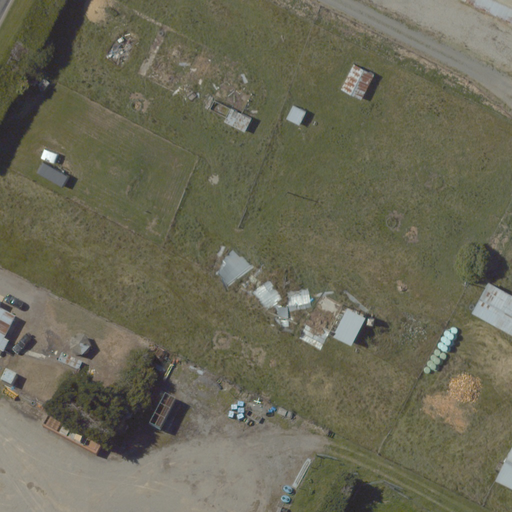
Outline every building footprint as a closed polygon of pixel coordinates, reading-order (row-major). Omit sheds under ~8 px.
[(463,0),(489,13),(496,0),(463,0)] [(158,28),(134,74),(180,97),(203,51),(158,28)] [(353,64),(341,90),(364,101),(376,75),(353,64)] [(49,158),(41,175),(63,185),(71,168),(49,158)] [(229,240),(213,272),(352,341),(367,310),(229,240)] [(511,288),(488,275),(469,309),(511,332),(511,288)] [(0,349),(8,354),(14,342),(7,338),(18,318),(0,308),(0,307),(4,301),(0,298),(0,349)] [(511,435),(492,476),(511,486),(511,435)]
